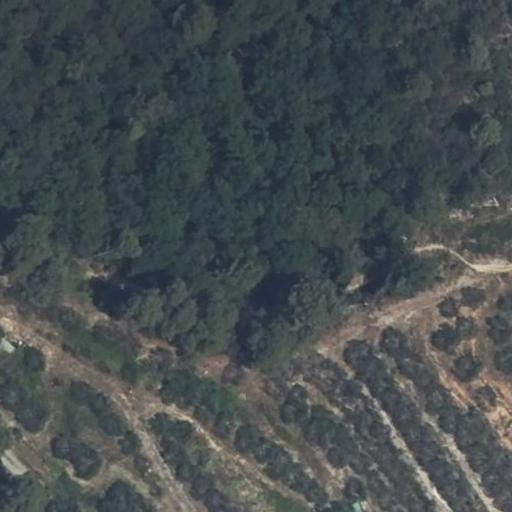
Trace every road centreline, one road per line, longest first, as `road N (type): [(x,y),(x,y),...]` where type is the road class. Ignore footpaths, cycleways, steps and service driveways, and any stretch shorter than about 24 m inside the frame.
road 1 (track): [(472,272),(442,234),(404,238),(323,288),(216,302),(0,221)]
road 2 (track): [(472,272),(256,370)]
